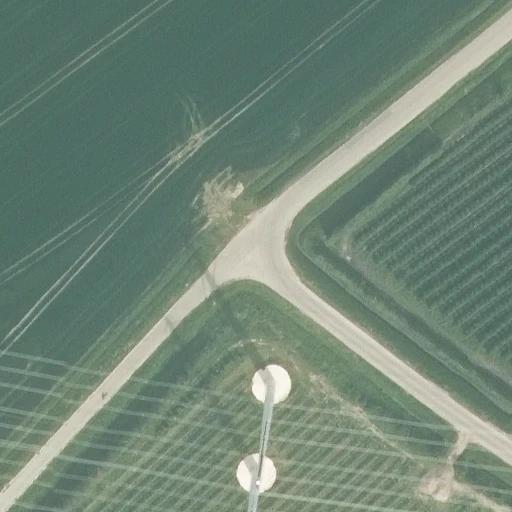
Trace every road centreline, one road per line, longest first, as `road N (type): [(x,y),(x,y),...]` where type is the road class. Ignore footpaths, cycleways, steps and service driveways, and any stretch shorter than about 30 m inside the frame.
road 1 (unclassified): [(243,249),(511,13)]
road 2 (unclassified): [(0,505),(243,249)]
road 3 (unclassified): [(511,457),(243,249)]
